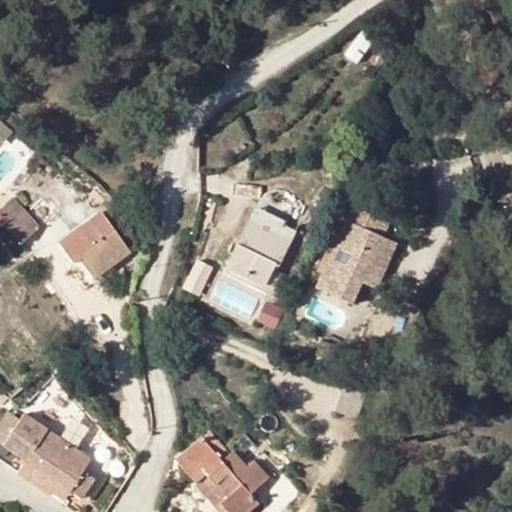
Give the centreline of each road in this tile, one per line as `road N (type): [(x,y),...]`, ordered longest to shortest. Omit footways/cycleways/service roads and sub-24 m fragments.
road 1 (unclassified): [(375,0),(245,81),(173,138),(163,250),(148,293),(168,435),(136,511)]
road 2 (unclassified): [(423,0),(511,193)]
